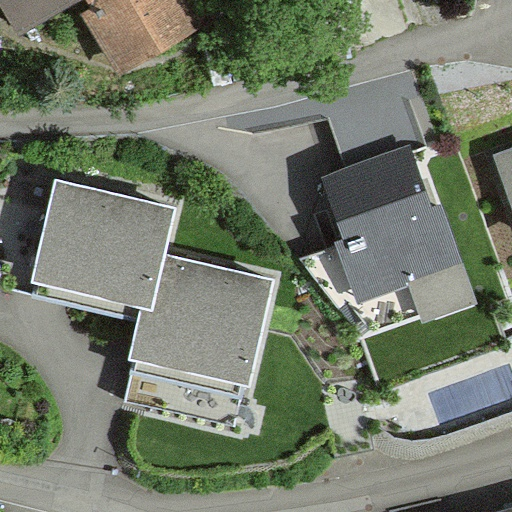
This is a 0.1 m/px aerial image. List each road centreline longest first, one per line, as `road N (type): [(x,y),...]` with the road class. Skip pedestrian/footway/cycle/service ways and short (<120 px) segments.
road 1 (residential): [(0,122),(131,120),(440,46),(511,13)]
road 2 (residential): [(511,455),(400,490),(274,511)]
road 3 (residential): [(129,511),(0,485)]
